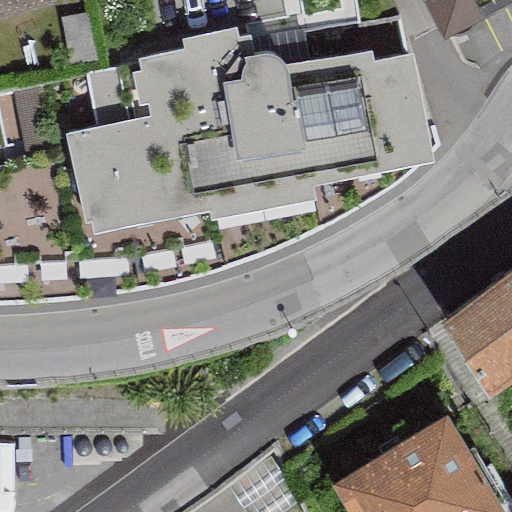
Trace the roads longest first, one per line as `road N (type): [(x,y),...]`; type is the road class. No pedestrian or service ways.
road 1 (residential): [(511,107),(474,166),(395,231),(291,286),(147,325),(0,341)]
road 2 (secondary): [(121,511),(511,231)]
